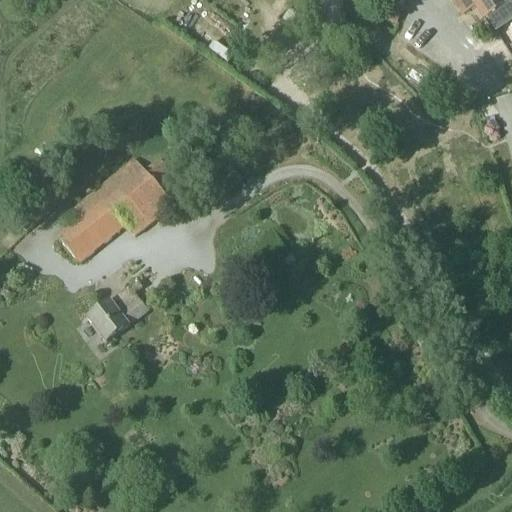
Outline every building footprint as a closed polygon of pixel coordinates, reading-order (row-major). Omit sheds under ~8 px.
[(468,0),(483,22),(509,5),(506,0),(468,0)] [(134,162),(110,182),(70,216),(77,225),(58,239),(79,267),(128,229),(135,239),(175,209),(166,198),(185,183),(168,160),(148,178),(134,162)] [(243,180),(229,166),(228,164),(224,160),(200,182),(218,203),(224,197),(243,180)] [(233,258),(245,280),(288,257),(276,235),(233,258)] [(136,283),(85,319),(103,344),(146,314),(133,296),(141,291),(136,283)]
